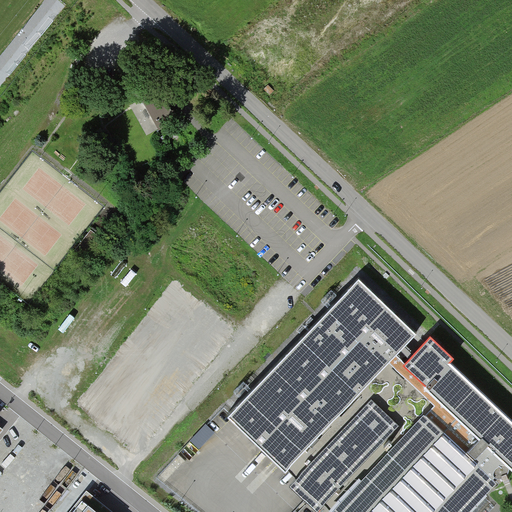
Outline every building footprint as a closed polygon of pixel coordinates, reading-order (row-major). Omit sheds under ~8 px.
[(143,100),(159,130),(177,120),(159,86),(141,96),(143,100)] [(511,421),(360,279),(232,416),(297,477),(291,484),(319,511),(325,505),(332,511),(472,511),(511,470),(511,421)] [(322,306),(314,313),(320,320),(328,312),(322,306)] [(192,439),(201,447),(217,431),(208,423),(192,439)] [(70,511),(112,511),(87,492),(70,511)]
